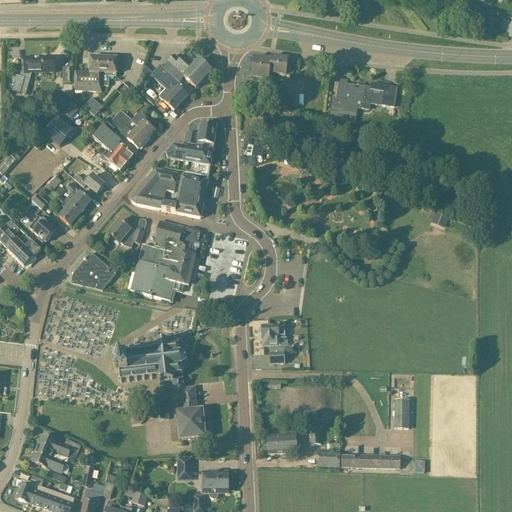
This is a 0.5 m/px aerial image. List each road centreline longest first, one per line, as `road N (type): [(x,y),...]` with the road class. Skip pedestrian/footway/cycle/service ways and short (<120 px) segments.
road 1 (tertiary): [(250,511),(240,323),(272,266),(233,201),(229,108)]
road 2 (residential): [(50,276),(180,114),(229,108)]
road 3 (primary): [(511,57),(430,54),(260,25)]
road 4 (primary): [(216,19),(0,22)]
road 5 (residential): [(0,481),(17,442),(28,363)]
